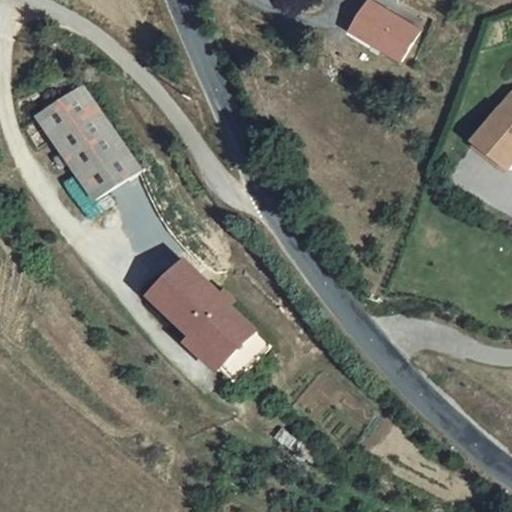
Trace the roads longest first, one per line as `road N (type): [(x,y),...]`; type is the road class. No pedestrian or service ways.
road 1 (track): [(7,0),(3,80),(9,126),(28,171),(78,242),(211,387)]
road 2 (secondary): [(511,472),(425,397),(324,286),(270,211)]
road 3 (unclassified): [(23,0),(120,55),(232,197),(270,211)]
road 4 (secondary): [(270,211),(179,0)]
